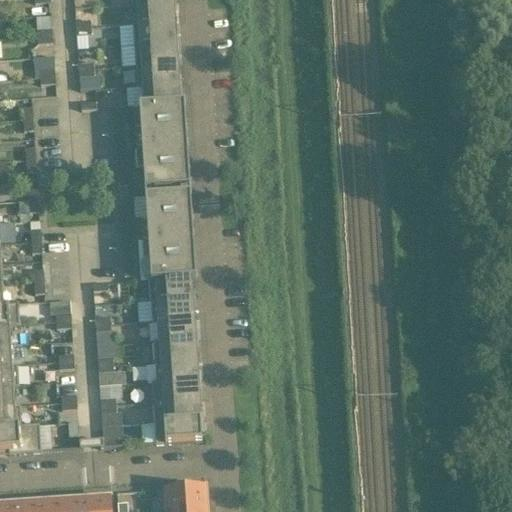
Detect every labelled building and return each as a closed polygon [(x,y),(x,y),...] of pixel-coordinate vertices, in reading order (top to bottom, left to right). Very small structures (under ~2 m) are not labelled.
[(136,9),(136,8),(173,5),(172,0),(130,0),(132,9),(136,9)] [(174,26),(173,5),(136,8),(136,9),(138,27),(138,28),(174,26)] [(91,24),(76,25),(76,32),(91,31),(91,24)] [(134,49),(176,46),(174,26),(138,28),(138,27),(133,27),(134,49)] [(76,32),(76,39),(92,38),(91,31),(76,32)] [(52,39),(52,32),(37,33),(37,40),(52,39)] [(38,47),(53,47),(52,39),(37,40),(38,47)] [(177,66),(176,46),(134,49),(135,69),(177,66)] [(94,72),(93,65),(78,66),(79,73),(94,72)] [(142,90),(142,89),(179,87),(177,66),(135,69),(137,90),(142,90)] [(79,73),(79,80),(94,79),(94,72),(79,73)] [(55,80),(55,73),(39,74),(40,81),(55,80)] [(40,81),(40,88),(56,87),(55,80),(40,81)] [(180,106),(179,87),(142,89),(142,90),(143,108),(143,109),(180,107),(180,106)] [(103,102),(129,102),(129,90),(103,90),(103,102)] [(96,105),(81,106),(81,114),(96,113),(96,105)] [(142,151),(187,148),(185,106),(180,106),(180,107),(143,109),(143,108),(139,109),(142,151)] [(33,122),(32,110),(22,111),(23,123),(33,122)] [(123,117),(113,117),(114,129),(124,129),(123,117)] [(24,135),(34,134),(33,122),(23,123),(24,135)] [(114,129),(115,141),(125,141),(124,129),(114,129)] [(126,153),(125,141),(115,141),(116,153),(126,153)] [(142,151),(145,194),(190,191),(187,148),(142,151)] [(36,163),(35,151),(25,152),(26,164),(36,163)] [(116,153),(116,165),(126,165),(126,153),(116,153)] [(27,176),(37,175),(36,163),(26,164),(27,176)] [(127,177),(126,165),(116,165),(117,177),(127,177)] [(117,177),(118,189),(128,188),(127,177),(117,177)] [(38,204),(38,192),(28,192),(28,204),(38,204)] [(193,239),(192,218),(190,197),(145,200),(148,242),(193,239)] [(28,204),(29,216),(39,216),(38,204),(28,204)] [(130,219),(129,207),(119,208),(120,220),(130,219)] [(131,231),(130,219),(120,220),(121,232),(131,231)] [(0,246),(16,246),(14,226),(0,227),(0,246)] [(132,243),(131,231),(121,232),(122,244),(132,243)] [(41,245),(40,233),(30,233),(31,245),(41,245)] [(193,239),(148,242),(151,284),(191,281),(191,282),(196,282),(193,239)] [(132,255),(132,243),(122,244),(122,256),(132,255)] [(31,245),(32,257),(42,257),(41,245),(31,245)] [(122,256),(123,268),(133,267),(132,255),(122,256)] [(123,268),(124,280),(134,279),(133,267),(123,268)] [(44,285),(43,273),(33,274),(34,286),(44,285)] [(151,284),(150,284),(151,304),(192,301),(191,282),(191,281),(151,284)] [(34,286),(35,298),(45,297),(44,285),(34,286)] [(108,287),(93,288),(93,295),(108,294),(108,287)] [(151,305),(138,306),(139,325),(152,324),(152,325),(157,325),(157,324),(194,322),(192,301),(151,304),(151,305)] [(0,328),(10,328),(10,329),(19,328),(18,306),(4,307),(4,308),(0,308),(0,328)] [(56,325),(71,324),(71,317),(56,318),(56,325)] [(95,328),(111,327),(110,320),(95,321),(95,328)] [(195,342),(194,322),(157,324),(157,325),(158,344),(158,345),(195,342)] [(57,333),(72,331),(71,324),(56,325),(57,333)] [(95,328),(96,335),(111,334),(111,327),(95,328)] [(0,328),(0,349),(11,349),(10,329),(10,328),(0,328)] [(155,365),(197,362),(195,342),(158,345),(158,344),(154,344),(155,365)] [(0,369),(12,369),(12,368),(11,349),(0,349),(0,369)] [(59,366),(74,365),(73,358),(58,359),(59,366)] [(98,369),(113,368),(113,361),(98,362),(98,369)] [(156,385),(156,386),(198,383),(197,362),(155,365),(156,385)] [(59,373),(74,372),(74,365),(59,366),(59,373)] [(0,369),(0,390),(14,389),(14,390),(19,390),(17,368),(12,368),(12,369),(0,369)] [(98,369),(99,376),(114,375),(113,368),(98,369)] [(199,403),(198,383),(156,386),(156,385),(151,385),(153,406),(199,403)] [(0,410),(15,410),(15,409),(14,390),(14,389),(0,390),(0,410)] [(61,407),(77,406),(76,398),(61,399),(61,407)] [(101,410),(116,409),(116,402),(100,403),(101,410)] [(154,426),(201,423),(199,403),(153,406),(154,426)] [(62,414),(77,413),(77,406),(61,407),(62,414)] [(0,431),(21,430),(21,429),(20,409),(15,409),(15,410),(0,410),(0,431)] [(101,410),(101,417),(117,416),(116,409),(101,410)] [(156,448),(202,445),(201,423),(154,426),(156,448)] [(21,429),(21,430),(0,431),(0,453),(9,453),(9,458),(41,455),(39,428),(21,429)] [(103,443),(104,451),(119,450),(119,442),(123,442),(122,429),(102,430),(103,443)] [(80,453),(79,439),(69,440),(70,454),(80,453)] [(165,511),(206,511),(205,490),(164,493),(165,511)] [(111,511),(111,501),(88,503),(89,511),(111,511)] [(67,511),(89,511),(88,503),(67,504),(67,511)]
